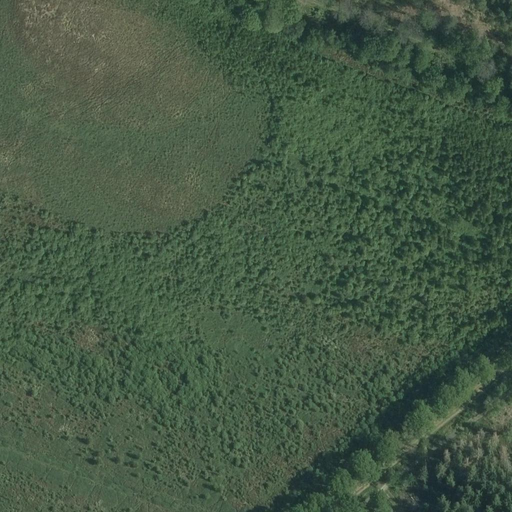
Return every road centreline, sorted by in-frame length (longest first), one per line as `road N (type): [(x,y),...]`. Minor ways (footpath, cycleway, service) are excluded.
road 1 (track): [(511,77),(300,0)]
road 2 (track): [(378,475),(511,366)]
